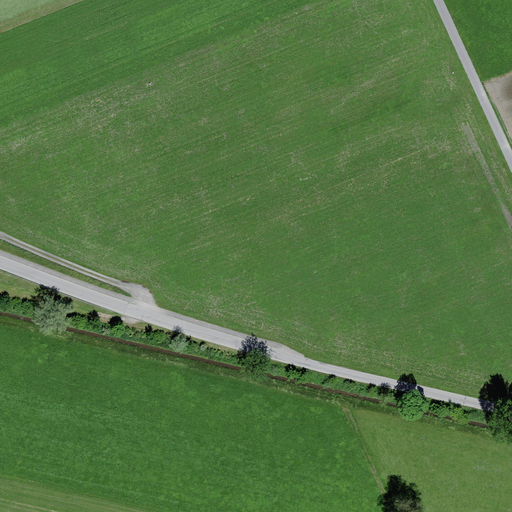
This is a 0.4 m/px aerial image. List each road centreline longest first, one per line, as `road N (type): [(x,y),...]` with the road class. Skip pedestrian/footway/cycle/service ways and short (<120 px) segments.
road 1 (unclassified): [(511,408),(201,335),(0,261)]
road 2 (track): [(176,324),(171,308),(0,231)]
road 3 (track): [(511,155),(440,0)]
